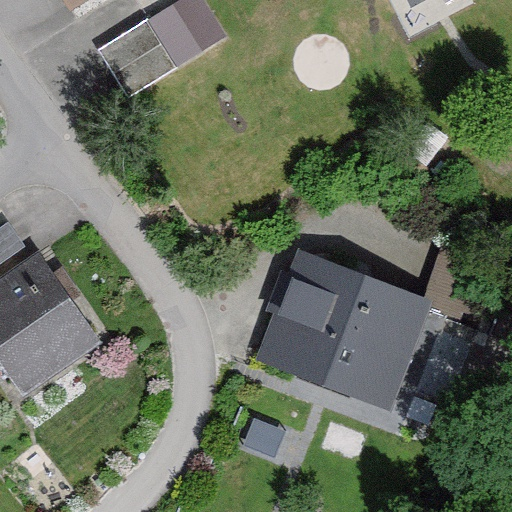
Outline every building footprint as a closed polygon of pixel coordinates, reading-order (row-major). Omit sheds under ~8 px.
[(86,0),(49,0),(58,16),(86,0)] [(197,59),(166,12),(89,61),(121,109),(197,59)] [(499,259),(451,239),(424,303),(472,323),(499,259)] [(0,265),(12,257),(0,240),(0,265)] [(423,304),(295,260),(264,350),(392,394),(423,304)] [(85,351),(25,265),(0,282),(0,388),(10,403),(85,351)]
